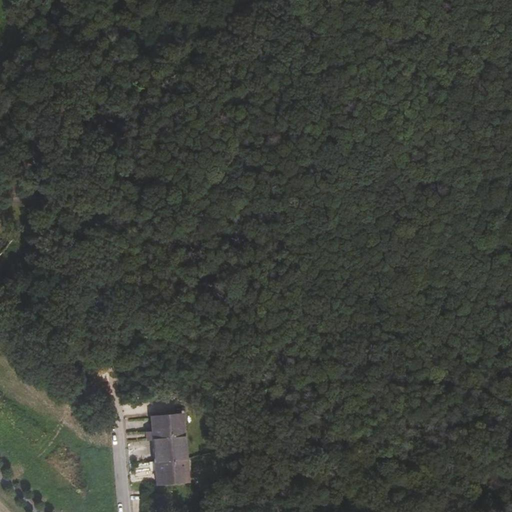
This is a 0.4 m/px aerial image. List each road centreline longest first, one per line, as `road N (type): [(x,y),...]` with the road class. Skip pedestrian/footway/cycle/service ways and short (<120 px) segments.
road 1 (residential): [(126,511),(105,252)]
road 2 (track): [(105,252),(84,117),(47,0)]
